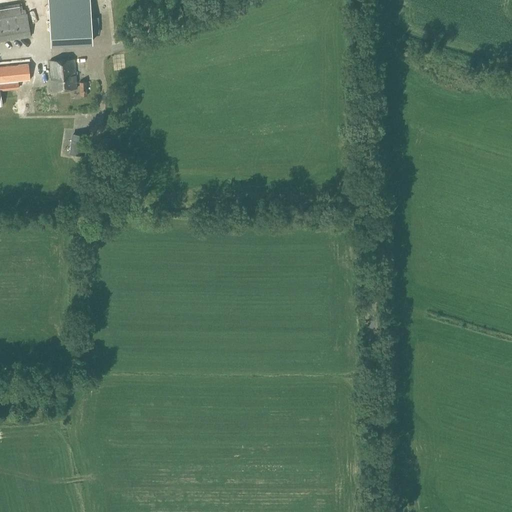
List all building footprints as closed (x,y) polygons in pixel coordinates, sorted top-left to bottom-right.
[(92,44),(89,0),(48,0),(51,47),(92,44)] [(19,4),(0,6),(0,42),(31,37),(27,14),(21,15),(19,4)] [(113,52),(113,67),(124,67),(123,52),(113,52)] [(51,91),(76,89),(73,59),(50,61),(52,80),(50,80),(51,91)] [(0,105),(3,106),(0,84),(30,81),(28,63),(0,65),(0,105)] [(92,91),(91,81),(79,83),(80,97),(87,96),(87,91),(92,91)] [(84,135),(73,134),(72,150),(83,150),(84,135)]
